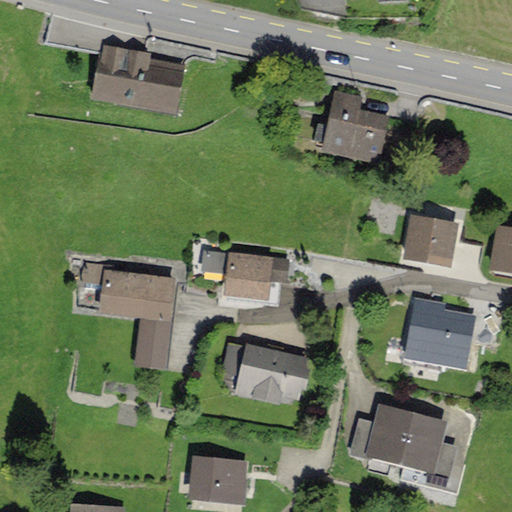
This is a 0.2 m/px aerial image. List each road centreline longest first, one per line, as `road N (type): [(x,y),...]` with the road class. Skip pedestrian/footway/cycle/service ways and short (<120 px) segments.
road 1 (primary): [(104,0),(511,90)]
road 2 (residential): [(511,300),(415,285),(242,318)]
road 3 (track): [(0,396),(29,375),(38,341),(37,282),(9,214)]
